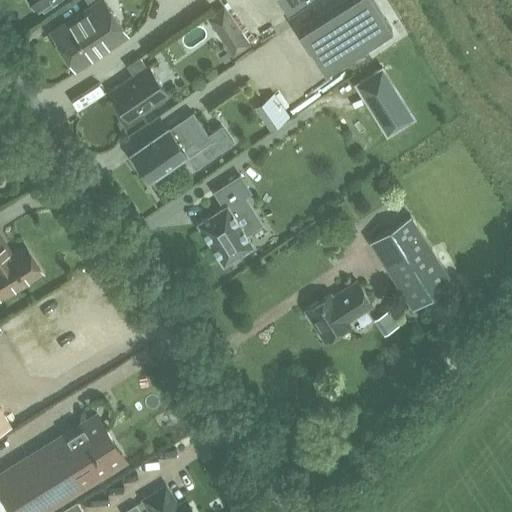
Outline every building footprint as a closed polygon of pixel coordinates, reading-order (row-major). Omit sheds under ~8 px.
[(28,0),(33,7),(37,5),(38,8),(41,6),(44,9),(56,1),(55,0),(28,0)] [(100,0),(91,6),(51,32),(75,68),(114,42),(126,34),(103,0),(100,0)] [(280,0),(288,11),(303,0),(280,0)] [(392,28),(374,0),(346,0),(299,30),(324,71),(392,28)] [(234,53),(249,43),(224,7),(209,17),(234,53)] [(147,66),(140,56),(126,65),(133,75),(109,91),(128,119),(153,102),(156,104),(164,98),(163,95),(167,92),(148,64),(147,66)] [(383,68),(357,84),(388,134),(414,118),(383,68)] [(278,129),(298,119),(284,93),(264,103),(278,129)] [(157,187),(152,180),(166,170),(164,168),(173,161),(175,164),(187,156),(195,168),(233,141),(221,124),(208,133),(204,126),(193,110),(180,119),(185,126),(173,134),(168,127),(152,138),(132,152),(156,187),(157,187)] [(224,262),(253,244),(234,213),(241,209),(235,200),(250,190),(240,174),(215,190),(224,204),(198,221),(224,262)] [(412,307),(453,281),(410,213),(369,239),(412,307)] [(11,253),(0,234),(0,294),(1,297),(6,294),(8,297),(19,290),(17,287),(42,272),(25,244),(11,253)] [(372,303),(357,279),(332,295),(330,292),(306,307),(325,338),(349,323),(347,319),(372,303)] [(396,311),(384,319),(393,333),(406,324),(396,311)] [(0,429),(11,423),(0,405),(0,429)] [(37,511),(125,458),(97,415),(0,474),(0,511),(37,511)] [(178,504),(166,485),(144,498),(152,511),(195,511),(187,498),(178,504)] [(85,511),(78,498),(55,511),(85,511)]
